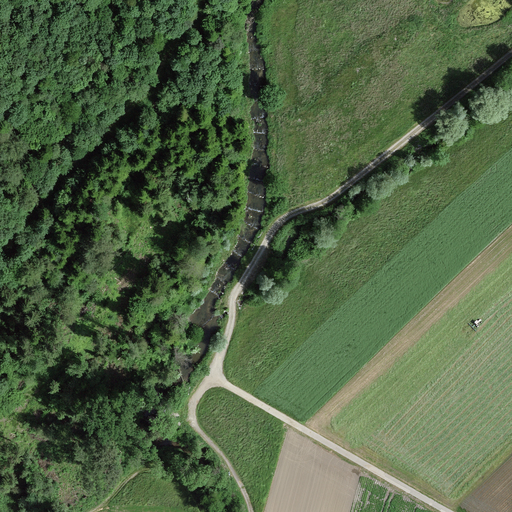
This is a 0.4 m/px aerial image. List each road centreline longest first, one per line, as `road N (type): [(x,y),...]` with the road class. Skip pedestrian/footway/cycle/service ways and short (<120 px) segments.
road 1 (track): [(249,511),(226,458),(202,442),(193,416),(231,320),(233,292),(282,218),(323,202),(511,52)]
road 2 (track): [(0,244),(158,76),(201,0)]
road 3 (track): [(210,376),(447,511)]
road 4 (track): [(97,511),(142,470),(165,470),(187,483),(202,511)]
